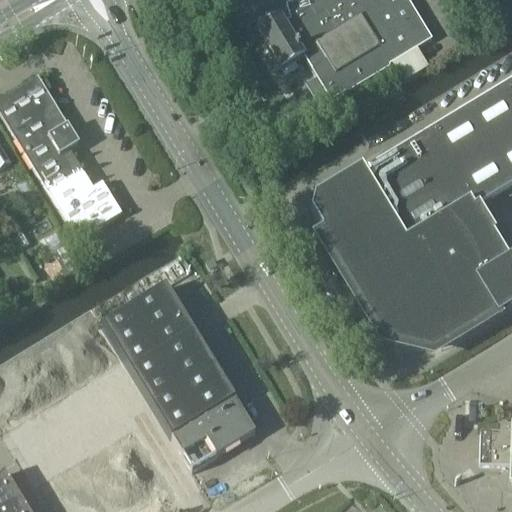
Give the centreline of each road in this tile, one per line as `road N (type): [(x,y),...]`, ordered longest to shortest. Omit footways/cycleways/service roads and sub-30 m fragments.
road 1 (unclassified): [(366,436),(94,0)]
road 2 (unclassified): [(511,348),(366,436)]
road 3 (unclassified): [(252,511),(366,436)]
